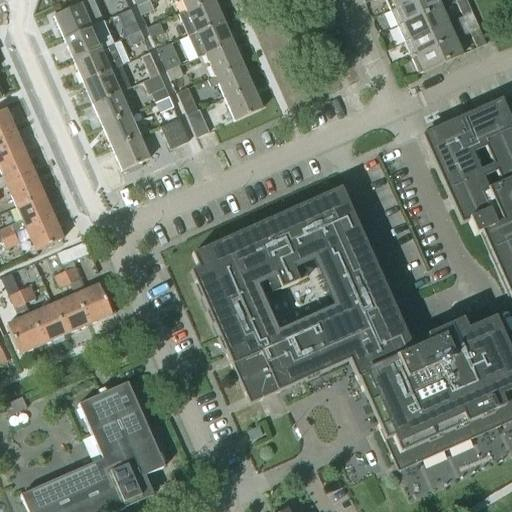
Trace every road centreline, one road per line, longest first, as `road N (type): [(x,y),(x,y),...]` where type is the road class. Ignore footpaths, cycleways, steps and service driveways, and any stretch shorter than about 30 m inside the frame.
road 1 (residential): [(114,230),(391,107)]
road 2 (residential): [(225,502),(114,230)]
road 3 (residential): [(114,230),(11,0)]
road 4 (residential): [(225,502),(304,470),(326,511)]
road 5 (residential): [(391,107),(511,53)]
